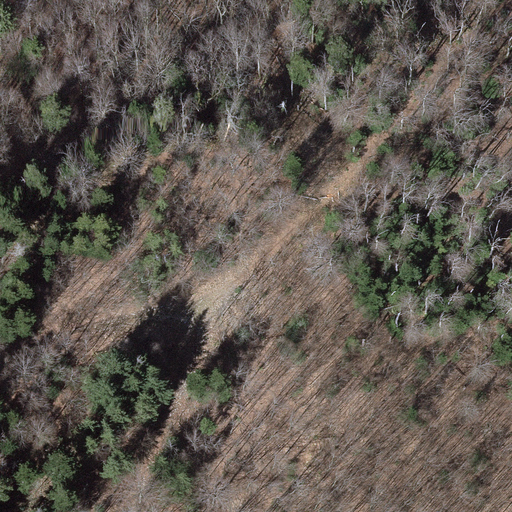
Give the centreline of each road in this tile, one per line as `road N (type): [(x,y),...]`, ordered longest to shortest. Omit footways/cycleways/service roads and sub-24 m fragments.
road 1 (track): [(117,511),(189,353),(189,314),(171,307),(126,318),(0,361)]
road 2 (track): [(189,314),(262,259),(369,143)]
